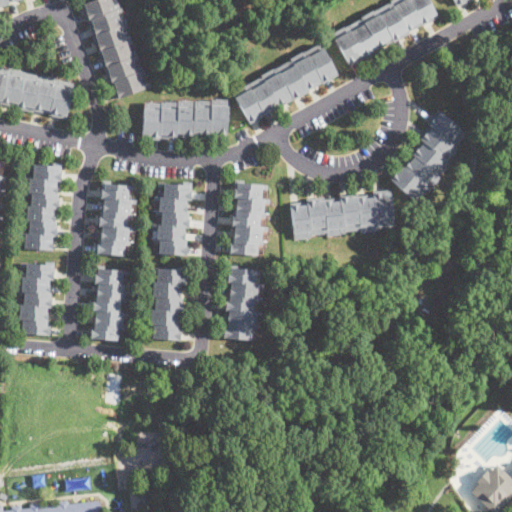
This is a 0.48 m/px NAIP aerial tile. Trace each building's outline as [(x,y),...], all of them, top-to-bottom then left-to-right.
[(110,0),(112,4),(117,2),(119,8),(120,7),(122,11),(117,13),(119,19),(124,17),(128,27),(121,29),(124,36),(129,34),(132,43),(127,45),(129,52),(134,50),(137,59),(132,61),(135,67),(140,65),(141,70),(143,69),(145,74),(139,76),(142,82),(147,80),(149,86),(117,98),(115,92),(115,91),(112,83),(110,84),(96,45),(98,45),(92,29),(94,29),(90,20),(87,21),(83,10),(84,9),(82,3),(90,0),(110,0)] [(428,0),(438,17),(423,25),(422,24),(409,32),(409,33),(394,41),(393,40),(379,48),(380,49),(365,58),(364,56),(348,65),(330,33),(344,26),(344,27),(359,19),(360,19),(361,19),(360,16),(372,10),(373,11),(391,1),(390,0),(428,0)] [(319,42),(338,75),(322,83),(322,82),(308,89),(310,91),(294,100),(293,98),(280,106),(280,107),(265,116),(264,115),(249,124),(231,91),(243,84),(244,85),(258,77),(259,78),(261,77),(260,75),(272,68),(272,69),(287,61),(287,62),(290,61),(288,58),(302,51),(302,52),(319,42)] [(4,68),(7,69),(8,66),(21,69),(20,71),(37,74),(37,73),(53,77),(53,75),(57,76),(56,79),(73,83),(65,118),(48,114),(48,113),(33,110),(33,111),(15,107),(15,106),(0,103),(0,65),(5,67),(4,68)] [(228,99),(225,136),(209,134),(208,137),(193,135),(192,137),(176,136),(175,139),(158,137),(158,140),(141,138),(143,110),(142,109),(142,102),(159,103),(159,101),(176,102),(177,100),(193,101),(193,99),(210,100),(210,98),(228,99)] [(439,111),(465,133),(455,146),(457,148),(446,160),(449,163),(438,176),(440,177),(428,191),(426,189),(415,202),(389,179),(394,173),(395,174),(406,161),(409,163),(413,157),(410,155),(416,148),(417,149),(423,142),(419,139),(424,133),(425,134),(431,127),(428,124),(432,118),(433,119),(439,111)] [(62,163),(60,180),(56,180),(56,184),(57,184),(56,198),(59,199),(58,207),(54,207),(53,211),(55,212),(54,220),(55,220),(54,226),(57,227),(56,235),(52,235),(51,248),(25,246),(25,236),(19,236),(19,231),(29,232),(30,223),(23,222),(23,218),(26,218),(27,208),(21,208),(22,204),(31,205),(32,195),(25,194),(25,190),(28,190),(29,181),(23,180),(24,176),(33,177),(34,168),(27,167),(28,162),(52,165),(53,162),(62,163)] [(267,186),(267,189),(261,189),(260,198),(269,199),(269,203),(263,203),(263,212),(266,212),(265,216),(259,216),(258,226),(267,227),(267,231),(261,231),(261,239),(264,239),(264,244),(258,244),(257,255),(228,253),(229,243),(232,244),(233,229),(234,229),(235,225),(230,225),(231,216),(234,217),(235,202),(237,202),(237,197),(232,197),(233,188),(235,188),(236,179),(242,180),(241,184),(267,186)] [(134,186),(134,189),(128,188),(128,199),(137,200),(136,204),(130,203),(130,212),(132,212),(132,217),(126,217),(125,228),(134,228),(134,231),(128,231),(127,241),(131,241),(131,245),(124,244),(123,254),(96,253),(96,244),(99,244),(100,230),(101,230),(101,226),(97,225),(98,217),(101,217),(102,202),(104,202),(104,198),(100,197),(100,189),(102,189),(103,180),(110,180),(110,185),(134,186)] [(191,182),(190,199),(185,199),(185,204),(186,204),(186,212),(189,212),(188,227),(184,227),(184,232),(185,232),(184,240),(187,240),(186,255),(158,253),(159,243),(154,242),(154,238),(156,238),(157,229),(152,229),(152,224),(160,224),(161,214),(155,214),(155,209),(159,209),(159,202),(154,202),(154,196),(162,197),(163,187),(158,187),(158,183),(182,184),(182,181),(191,182)] [(380,192),(380,194),(390,193),(393,225),(378,227),(378,230),(360,232),(360,229),(344,231),(345,234),(326,235),(326,233),(311,235),(311,237),(292,239),(289,204),(297,204),(297,205),(305,205),(305,201),(314,200),(314,201),(323,200),(323,201),(331,200),(331,201),(339,201),(339,197),(346,196),(346,197),(356,196),(356,197),(363,197),(363,198),(373,198),(372,194),(373,194),(373,192),(380,192)] [(54,261),(53,270),(54,270),(53,280),(49,279),(49,283),(50,283),(48,297),(52,298),(51,307),(47,307),(46,311),(47,311),(46,324),(49,325),(48,334),(21,331),(22,322),(15,321),(16,316),(19,316),(19,307),(14,307),(14,302),(23,303),(24,293),(18,292),(18,288),(21,289),(22,279),(16,279),(17,274),(25,275),(26,266),(20,265),(20,261),(45,264),(45,260),(54,261)] [(262,270),(262,274),(254,274),(254,283),(264,284),(263,288),(257,288),(257,297),(260,297),(260,301),(253,301),(253,312),(261,312),(261,316),(255,316),(254,325),(258,325),(257,329),(250,329),(250,339),(223,338),(223,329),(226,329),(227,315),(228,315),(228,310),(225,310),(225,301),(228,301),(228,287),(230,288),(230,283),(227,283),(227,273),(230,273),(230,263),(237,264),(237,269),(262,270)] [(128,271),(127,275),(121,275),(121,284),(130,284),(129,288),(124,288),(123,298),(126,298),(126,302),(120,302),(119,311),(128,312),(127,316),(122,316),(121,326),(124,326),(124,330),(118,330),(117,342),(89,340),(90,329),(93,329),(94,316),(95,316),(96,310),(91,310),(92,301),(95,302),(96,288),(97,288),(97,283),(93,283),(94,273),(96,273),(97,265),(103,265),(103,269),(128,271)] [(185,267),(184,285),(180,285),(179,288),(180,288),(180,296),(182,296),(181,303),(183,303),(182,313),(178,313),(177,317),(178,317),(178,324),(180,324),(179,340),(152,338),(153,326),(150,325),(150,315),(145,315),(145,310),(154,311),(155,300),(150,299),(151,286),(147,286),(148,281),(156,282),(157,273),(151,272),(151,267),(176,269),(176,266),(185,267)] [(445,301),(439,310),(431,305),(436,296),(445,301)] [(495,463),(511,477),(511,493),(495,511),(491,511),(470,492),(477,484),(474,481),(485,469),(487,472),(495,463)] [(45,484),(34,486),(32,474),(43,472),(45,484)] [(66,490),(65,478),(89,475),(90,487),(66,490)] [(67,500),(67,504),(99,501),(100,511),(0,511),(0,505),(2,505),(2,510),(11,509),(11,505),(20,505),(20,508),(29,508),(29,504),(38,503),(39,506),(58,504),(58,501),(67,500)]
